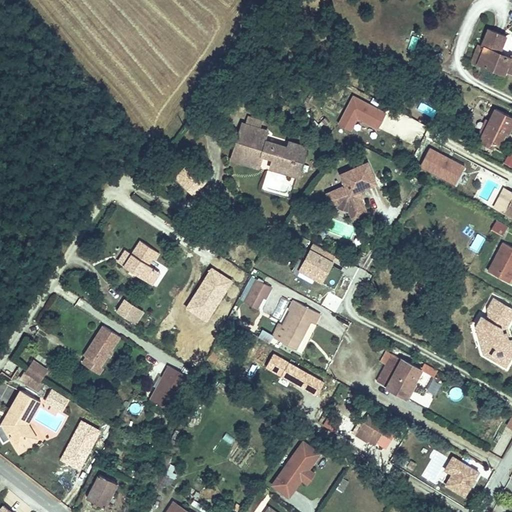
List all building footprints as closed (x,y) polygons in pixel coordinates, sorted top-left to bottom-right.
[(493,43),(484,60),(509,73),(511,69),(511,53),(507,51),(511,40),(511,32),(497,26),(489,41),(493,43)] [(351,93),(337,124),(352,130),(357,118),(379,128),(387,109),(351,93)] [(511,114),(499,107),(493,119),(483,136),(496,144),(501,147),(508,134),(511,135),(511,133),(511,114)] [(417,148),(429,125),(394,108),(383,130),(417,148)] [(483,136),(493,119),(489,117),(478,136),(482,138),(479,142),(493,150),(496,144),(483,136)] [(234,163),(252,169),(254,161),(263,164),(265,159),(276,163),(276,166),(295,172),(301,154),(282,148),(269,144),(271,135),(245,127),(234,163)] [(285,139),(282,148),(301,154),(295,172),(276,166),(273,173),(302,181),(312,147),(285,139)] [(430,145),(419,165),(455,184),(466,163),(430,145)] [(254,161),(252,169),(261,172),(263,164),(254,161)] [(376,186),(366,166),(339,179),(345,191),(328,200),(330,203),(329,203),(332,208),(333,208),(335,211),(340,208),(350,211),(352,217),(364,211),(359,201),(361,193),(376,186)] [(192,167),(178,180),(196,197),(209,183),(192,167)] [(479,169),(473,181),(480,184),(486,172),(479,169)] [(367,216),(364,211),(352,217),(355,222),(367,216)] [(497,219),(492,229),(503,235),(508,225),(497,219)] [(476,233),(470,248),(478,251),(484,237),(476,233)] [(126,270),(151,285),(159,271),(155,268),(151,265),(158,253),(142,244),(126,270)] [(511,249),(502,244),(486,272),(508,285),(511,279),(508,276),(511,269),(511,249)] [(339,256),(320,246),(308,268),(322,276),(320,279),(338,290),(347,275),(337,269),(335,263),(339,256)] [(163,256),(158,253),(151,265),(155,268),(163,256)] [(320,279),(322,276),(308,268),(302,276),(317,285),(320,279)] [(159,271),(151,285),(156,289),(165,274),(159,271)] [(261,310),(267,298),(270,299),(276,288),(260,280),(248,303),(261,310)] [(115,315),(131,325),(139,311),(123,301),(115,315)] [(301,303),(282,338),(299,348),(313,320),(320,324),(324,316),(301,303)] [(487,316),(483,323),(499,332),(501,333),(511,317),(489,303),(482,313),(487,316)] [(139,311),(131,325),(138,329),(146,315),(139,311)] [(500,371),(511,350),(511,348),(504,344),(502,338),(498,340),(496,334),(499,332),(483,323),(480,327),(475,324),(471,331),(473,333),(480,361),(500,371)] [(84,360),(88,363),(100,370),(120,338),(104,328),(84,360)] [(23,372),(32,378),(38,367),(29,361),(23,372)] [(100,370),(88,363),(83,371),(99,381),(104,373),(100,370)] [(151,400),(171,408),(185,371),(165,364),(151,400)] [(395,364),(385,381),(417,401),(424,389),(418,386),(421,380),(395,364)] [(434,376),(437,368),(427,364),(419,385),(438,392),(443,379),(434,376)] [(38,367),(32,378),(41,385),(48,374),(38,367)] [(62,410),(69,396),(50,387),(43,401),(62,410)] [(27,422),(41,400),(21,388),(9,409),(16,413),(15,415),(2,422),(15,445),(25,439),(22,432),(30,427),(27,422)] [(15,415),(16,413),(9,409),(2,422),(15,415)] [(330,413),(322,425),(336,434),(343,421),(330,413)] [(372,416),(359,437),(371,444),(374,438),(379,441),(388,427),(372,416)] [(18,450),(37,439),(30,427),(22,432),(25,439),(15,445),(18,450)] [(232,442),(234,436),(224,434),(223,440),(232,442)] [(298,479),(300,476),(307,466),(308,467),(319,451),(302,440),(273,484),(290,495),(300,480),(298,479)] [(178,445),(171,441),(166,450),(173,454),(177,446),(178,445)] [(155,471),(146,487),(148,488),(159,494),(164,485),(171,488),(175,481),(164,474),(172,460),(164,454),(159,462),(162,464),(157,472),(155,471)] [(466,497),(481,473),(455,457),(447,470),(454,474),(447,485),(466,497)] [(307,481),(314,471),(307,466),(300,476),(307,481)] [(97,474),(84,499),(105,511),(119,486),(97,474)] [(164,511),(185,511),(170,503),(164,511)]
